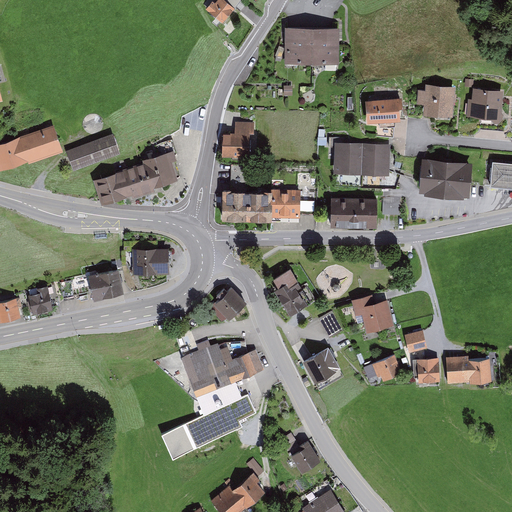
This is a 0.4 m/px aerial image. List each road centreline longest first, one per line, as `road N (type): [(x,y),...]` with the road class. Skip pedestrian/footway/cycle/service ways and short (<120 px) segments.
road 1 (tertiary): [(202,256),(253,284),(317,429),(379,511)]
road 2 (tertiary): [(511,217),(397,238),(197,241)]
road 3 (tertiary): [(189,232),(224,92),(281,0)]
road 4 (secondary): [(0,337),(172,302),(191,289),(202,256)]
road 5 (secondary): [(189,232),(0,195)]
